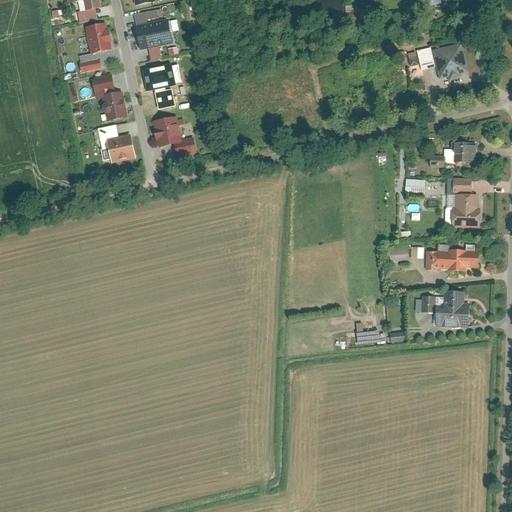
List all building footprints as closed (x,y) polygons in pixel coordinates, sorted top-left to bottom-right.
[(98,0),(67,0),(68,3),(81,0),(83,0),(85,10),(100,6),(98,0)] [(169,19),(136,26),(141,49),(174,42),(169,19)] [(112,49),(106,22),(85,27),(91,54),(112,49)] [(163,47),(152,49),(153,61),(164,60),(163,47)] [(172,56),(181,54),(179,47),(170,49),(172,56)] [(441,77),(466,71),(460,47),(435,52),(441,77)] [(78,57),(81,72),(101,68),(98,53),(78,57)] [(145,71),(148,93),(177,88),(175,80),(180,79),(179,73),(173,74),(172,67),(145,71)] [(97,99),(102,97),(107,121),(126,116),(120,89),(116,90),(112,75),(93,80),(97,99)] [(78,100),(74,83),(66,85),(70,102),(78,100)] [(159,92),(159,108),(178,108),(178,92),(159,92)] [(193,137),(181,140),(177,116),(153,121),(159,147),(175,144),(178,157),(196,153),(193,137)] [(102,149),(109,147),(112,162),(136,156),(131,133),(119,136),(116,125),(98,129),(102,149)] [(473,163),(474,142),(449,141),(448,162),(473,163)] [(444,156),(429,156),(429,167),(443,167),(444,156)] [(97,180),(102,170),(92,166),(88,176),(97,180)] [(423,180),(404,179),(403,194),(423,194),(423,180)] [(470,179),(450,179),(450,194),(469,195),(470,179)] [(450,231),(476,231),(476,195),(450,194),(450,231)] [(405,245),(387,248),(389,262),(407,260),(405,245)] [(422,247),(410,247),(410,258),(422,258),(422,247)] [(464,271),(464,267),(477,268),(477,254),(464,253),(464,249),(447,249),(447,252),(425,251),(424,269),(464,271)] [(442,292),(442,297),(421,296),(420,312),(433,313),(433,326),(466,327),(467,307),(462,306),(462,293),(442,292)] [(402,332),(388,334),(390,341),(403,339),(402,332)]
